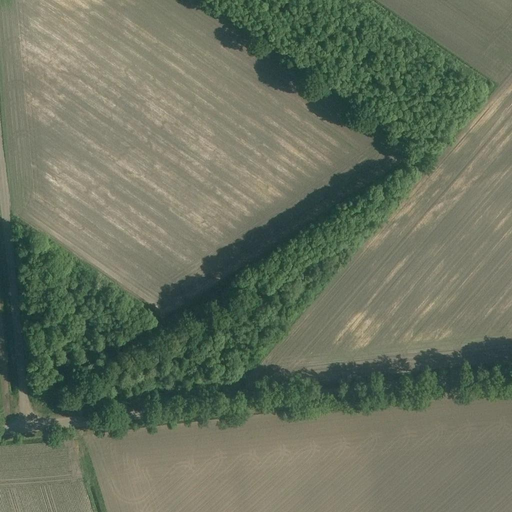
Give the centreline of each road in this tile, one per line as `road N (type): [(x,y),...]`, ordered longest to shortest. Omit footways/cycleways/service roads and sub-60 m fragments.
road 1 (unclassified): [(0,436),(511,375)]
road 2 (track): [(0,219),(16,434)]
